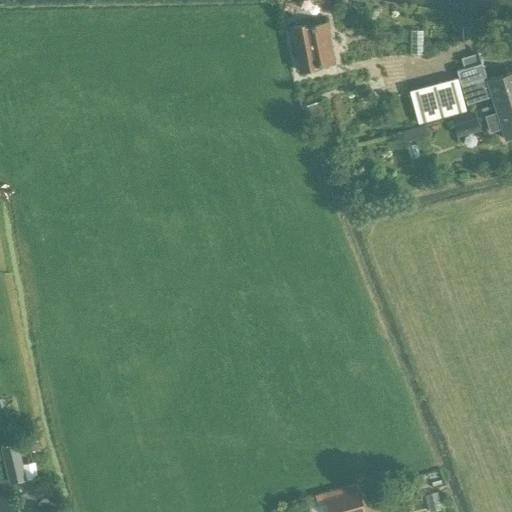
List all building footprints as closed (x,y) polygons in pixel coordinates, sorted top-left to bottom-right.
[(328,24),(307,27),(307,25),(292,27),(300,70),(320,67),(319,64),(334,62),(328,24)] [(484,61),(458,68),(467,102),(492,95),(494,104),(511,97),(511,71),(488,78),(484,61)] [(418,123),(465,111),(457,79),(410,91),(418,123)] [(511,97),(494,104),(497,113),(486,116),(490,130),(501,127),(505,139),(511,136),(511,97)] [(306,105),(312,123),(330,117),(324,99),(306,105)] [(480,128),(476,112),(453,118),(457,135),(480,128)] [(318,506),(325,504),(327,511),(364,511),(356,482),(315,494),(318,506)]
